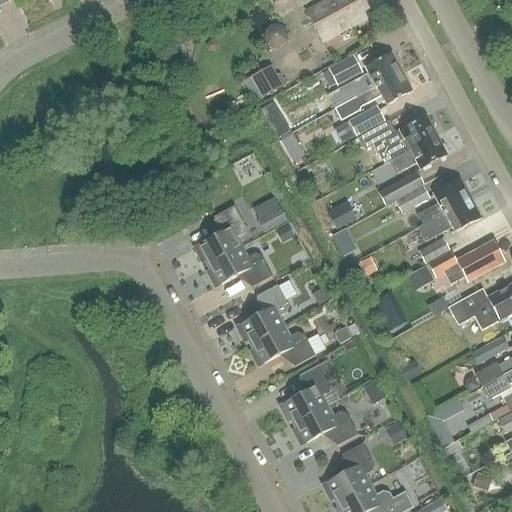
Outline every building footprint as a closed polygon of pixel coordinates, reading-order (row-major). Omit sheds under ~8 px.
[(271,0),(282,19),(313,2),(311,0),(271,0)] [(330,0),(306,13),(322,43),(366,19),(362,13),(367,10),(361,0),(330,0)] [(265,32),(263,39),(267,46),(273,49),(281,48),(286,43),(287,35),(284,29),(277,25),(270,27),(265,32)] [(207,42),(206,47),(208,51),(212,53),(216,51),(217,47),(216,43),(212,41),(207,42)] [(366,69),(371,78),(376,89),(403,74),(392,54),(366,69)] [(165,55),(162,68),(174,71),(177,57),(165,55)] [(338,87),(363,74),(354,56),(329,70),(338,87)] [(251,79),(263,100),(285,87),(279,77),(277,78),(271,67),(251,79)] [(376,89),(355,101),(346,105),(334,112),(341,124),(361,113),(360,111),(382,99),(387,108),(413,94),(403,74),(376,89)] [(355,101),(376,89),(371,78),(349,90),(355,101)] [(272,101),(258,110),(266,122),(280,114),(272,101)] [(384,123),(375,107),(347,123),(356,138),(384,123)] [(436,138),(426,118),(400,132),(395,135),(378,144),(389,163),(436,138)] [(378,144),(395,135),(389,122),(360,137),(367,150),(378,144)] [(292,137),(280,143),(285,150),(296,144),(292,137)] [(436,138),(389,163),(396,176),(418,165),(421,171),(447,157),(436,138)] [(243,180),(262,174),(256,155),(237,161),(243,180)] [(416,171),(378,191),(386,205),(423,185),(416,171)] [(423,227),(470,201),(459,181),(433,196),(438,205),(417,217),(423,227)] [(430,200),(423,188),(395,202),(402,215),(430,200)] [(456,235),(481,221),(470,201),(423,227),(418,230),(426,244),(453,229),(456,235)] [(337,231),(357,221),(348,205),(329,216),(337,231)] [(205,269),(242,249),(237,239),(248,233),(235,207),(214,219),(222,234),(194,249),(205,269)] [(287,224),(281,211),(257,224),(263,236),(287,224)] [(289,226),(277,232),(283,244),(295,238),(289,226)] [(338,233),(347,255),(362,249),(354,227),(338,233)] [(451,250),(445,241),(421,255),(426,264),(451,250)] [(457,264),(451,254),(428,267),(435,280),(445,275),(451,286),(465,278),(469,284),(505,264),(493,244),(457,264)] [(205,269),(215,289),(243,274),(252,289),(273,278),(259,252),(247,259),(242,249),(205,269)] [(366,260),(357,265),(365,279),(373,275),(366,260)] [(425,268),(408,278),(415,292),(433,282),(425,268)] [(247,348),(285,328),(279,318),(291,312),(277,286),(256,298),(264,313),(237,328),(247,348)] [(511,287),(488,300),(483,291),(448,310),(459,328),(474,320),(482,333),(511,317),(511,315),(511,287)] [(323,289),(312,296),(318,307),(330,301),(323,289)] [(386,297),(369,306),(385,336),(402,326),(386,297)] [(441,299),(427,308),(433,317),(447,309),(441,299)] [(285,328),(247,348),(258,368),(286,353),(294,368),(315,357),(302,331),(290,338),(285,328)] [(346,329),(334,336),(340,346),(351,340),(346,329)] [(504,338),(473,355),(480,366),(511,350),(504,338)] [(502,377),(511,371),(511,360),(498,368),(502,377)] [(290,427),(327,407),(322,397),(334,391),(328,381),(335,377),(327,362),(299,377),(307,392),(279,407),(290,427)] [(400,369),(399,370),(406,384),(408,383),(417,378),(410,364),(400,369)] [(496,365),(475,376),(481,388),(502,377),(498,368),(496,365)] [(511,371),(502,377),(481,388),(488,401),(510,390),(511,393),(511,371)] [(466,381),(464,388),(468,395),(479,389),(473,378),(466,381)] [(511,394),(501,400),(505,406),(508,412),(511,410),(511,394)] [(458,401),(427,418),(440,442),(449,436),(442,423),(464,411),(458,401)] [(505,406),(488,414),(492,421),(508,412),(505,406)] [(290,427),(301,447),(329,432),(337,447),(358,436),(344,411),(333,417),(327,407),(290,427)] [(511,430),(511,414),(498,422),(505,434),(511,430)] [(398,425),(386,431),(393,444),(405,438),(398,425)] [(333,507),(370,486),(365,476),(377,470),(363,445),(342,456),(350,471),(322,486),(333,507)] [(478,475),(474,487),(488,492),(492,480),(478,475)] [(370,486),(333,507),(336,511),(370,511),(372,511),(406,511),(413,509),(405,493),(393,500),(387,490),(376,496),(370,486)] [(446,511),(440,501),(418,511),(446,511)]
